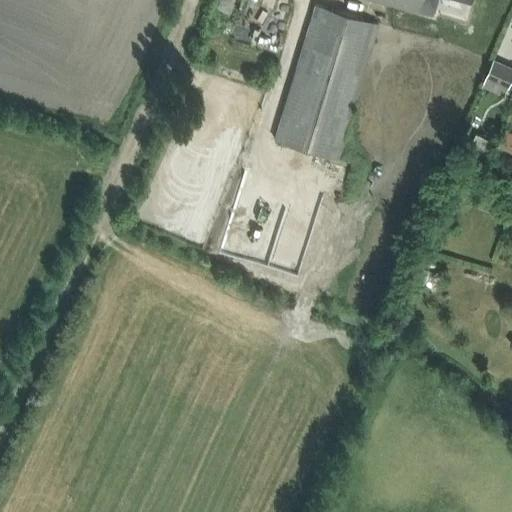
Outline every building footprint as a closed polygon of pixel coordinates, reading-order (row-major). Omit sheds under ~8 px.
[(281,41),(292,3),(281,0),(231,0),(224,26),(281,41)] [(436,0),(381,0),(433,14),(436,0)] [(342,158),(380,22),(317,4),(279,141),(342,158)] [(509,86),(511,78),(511,66),(494,59),(487,76),(509,86)] [(492,139),(477,132),(470,147),(485,154),(492,139)] [(511,154),(511,134),(507,132),(499,149),(511,154)]
